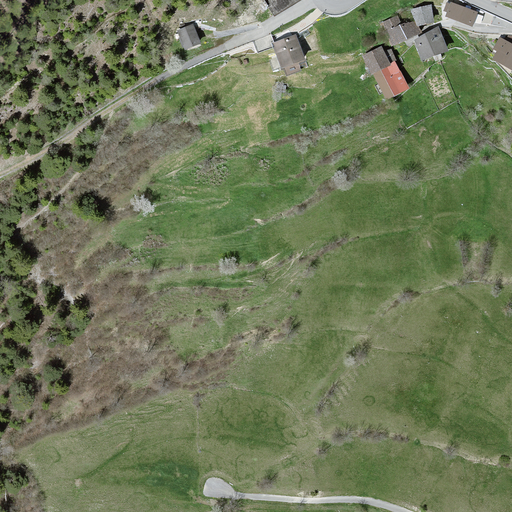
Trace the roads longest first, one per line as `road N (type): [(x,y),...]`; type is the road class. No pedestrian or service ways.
road 1 (track): [(309,0),(105,107)]
road 2 (track): [(105,107),(0,167)]
